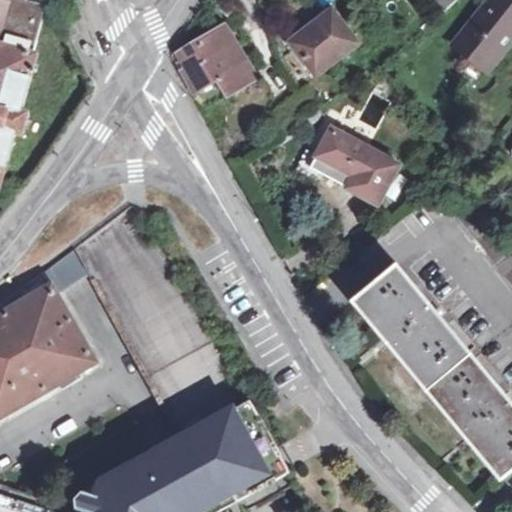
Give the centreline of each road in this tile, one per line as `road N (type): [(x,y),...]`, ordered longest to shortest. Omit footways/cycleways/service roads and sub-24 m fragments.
road 1 (unclassified): [(214,204),(355,411),(442,511)]
road 2 (unclassified): [(66,183),(134,166),(167,171),(214,204)]
road 3 (unclassified): [(136,69),(214,204)]
road 4 (unclassified): [(66,183),(136,69)]
